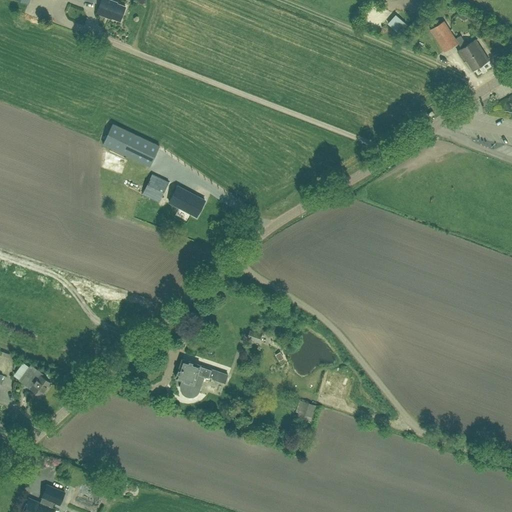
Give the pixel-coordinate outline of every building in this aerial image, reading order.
[(100,0),(96,13),(111,19),(111,18),(120,21),(125,6),(116,3),(117,2),(110,0),(100,0)] [(408,26),(400,19),(392,29),(400,36),(408,26)] [(454,39),(443,21),(429,29),(443,51),(457,43),(460,49),(457,51),(463,62),(465,60),(472,70),(488,60),(475,39),(466,45),(460,36),(454,39)] [(112,123),(102,144),(149,167),(159,146),(112,123)] [(168,182),(153,174),(143,195),(159,202),(168,182)] [(204,200),(177,187),(169,202),(196,216),(204,200)] [(200,365),(182,359),(179,367),(175,378),(182,380),(180,386),(180,390),(182,393),(185,395),(188,397),(192,397),(196,395),(198,392),(204,376),(209,378),(212,369),(200,365)] [(44,375),(30,365),(19,380),(34,392),(33,394),(37,396),(38,395),(40,396),(50,383),(43,377),(44,375)] [(318,407),(300,400),(296,412),(298,412),(296,416),(313,422),(318,407)] [(64,492),(47,485),(41,497),(45,498),(42,504),(28,498),(22,511),(54,511),(55,509),(50,507),(53,502),(59,504),(64,492)]
